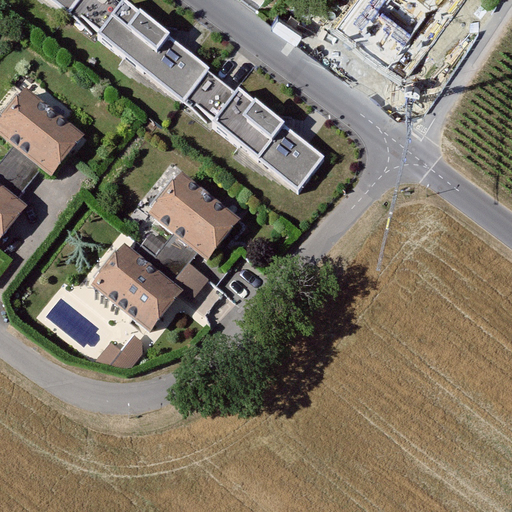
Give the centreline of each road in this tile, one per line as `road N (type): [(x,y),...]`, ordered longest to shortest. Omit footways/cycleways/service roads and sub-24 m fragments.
road 1 (residential): [(409,152),(222,350),(169,388),(124,399),(95,396),(43,373),(0,340)]
road 2 (unclassified): [(409,152),(208,0)]
road 3 (residential): [(511,3),(409,152)]
road 4 (unclassified): [(511,229),(409,152)]
